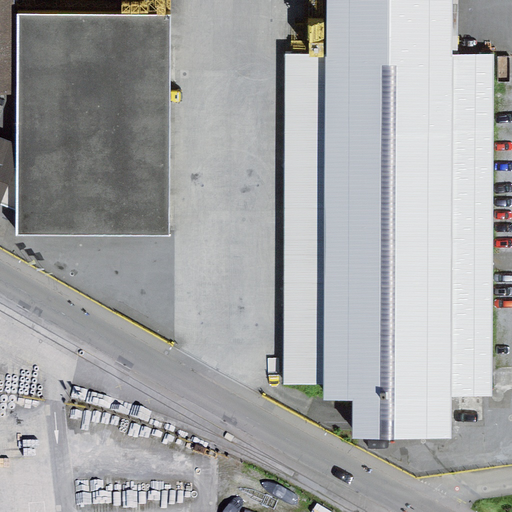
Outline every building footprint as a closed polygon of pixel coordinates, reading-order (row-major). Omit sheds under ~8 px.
[(11,0),(0,0),(0,91),(12,91),(11,0)] [(453,0),(327,0),(327,47),(453,48),(453,0)] [(172,4),(19,5),(20,229),(173,228),(172,4)] [(288,30),(287,42),(311,45),(312,32),(288,30)] [(453,48),(327,47),(285,47),(286,377),(326,377),(326,390),(354,389),(354,428),(450,428),(450,390),(491,390),(490,46),(453,48)] [(0,185),(18,138),(0,131),(0,185)]
